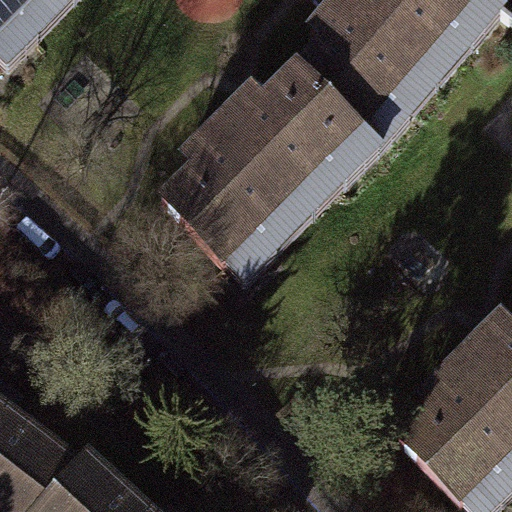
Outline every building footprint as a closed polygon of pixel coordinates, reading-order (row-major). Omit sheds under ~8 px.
[(0,0),(0,64),(8,73),(36,44),(16,24),(39,0),(0,0)] [(293,78),(376,161),(409,124),(387,105),(451,33),(472,52),(501,18),(480,0),(338,0),(308,35),(322,47),(293,78)] [(376,161),(293,78),(261,109),(250,97),(180,163),(193,176),(159,208),(223,274),(227,271),(245,290),(276,261),(255,239),(325,173),(344,192),(376,161)] [(511,334),(510,336),(499,323),(417,403),(428,415),(394,449),(456,511),(459,511),(465,507),(469,511),(495,511),(511,495),(511,494),(495,478),(511,461),(511,334)] [(0,511),(36,511),(77,466),(0,408),(0,401),(5,395),(0,392),(0,511)] [(150,511),(86,456),(77,466),(36,511),(150,511)]
